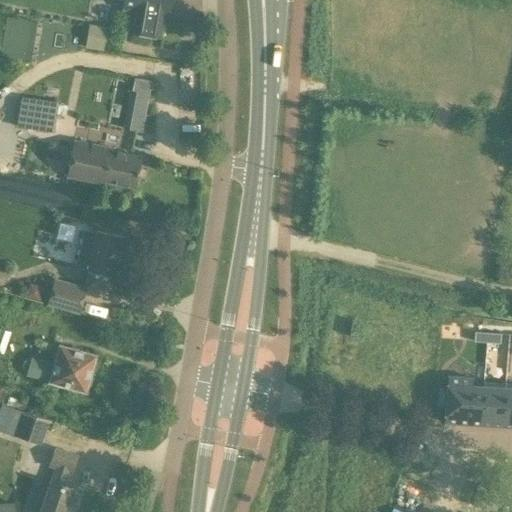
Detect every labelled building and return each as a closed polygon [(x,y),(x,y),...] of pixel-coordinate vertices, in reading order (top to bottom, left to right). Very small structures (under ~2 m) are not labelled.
[(163,18),(168,18),(169,19),(172,0),(115,0),(123,1),(122,11),(136,13),(132,34),(159,39),(163,18)] [(91,23),(88,46),(107,48),(109,24),(91,23)] [(36,128),(37,128),(41,101),(21,97),(17,125),(36,128)] [(135,127),(146,128),(148,100),(136,100),(135,127)] [(57,103),(41,101),(37,128),(53,131),(57,103)] [(30,136),(28,161),(56,162),(57,137),(30,136)] [(105,186),(106,183),(135,189),(141,158),(112,152),(113,149),(73,141),(66,179),(105,186)] [(89,262),(88,270),(115,276),(123,238),(96,232),(93,246),(83,244),(79,260),(89,262)] [(52,279),(46,304),(78,313),(85,288),(52,279)] [(39,300),(41,292),(37,285),(30,283),(26,296),(39,300)] [(473,330),(472,340),(486,341),(487,332),(473,330)] [(487,332),(486,341),(499,342),(500,332),(487,332)] [(26,374),(50,380),(84,390),(94,356),(59,346),(54,364),(31,357),(26,374)] [(447,375),(444,422),(480,425),(484,385),(471,384),(472,377),(447,375)] [(484,385),(480,425),(502,426),(505,382),(483,381),(482,385),(484,385)] [(511,382),(505,382),(502,426),(511,427),(511,382)] [(23,412),(15,435),(41,444),(48,420),(23,412)] [(65,511),(73,489),(64,486),(69,473),(71,473),(77,455),(55,447),(49,466),(54,468),(49,483),(38,511),(65,511)] [(15,511),(15,503),(0,503),(0,511),(15,511)]
